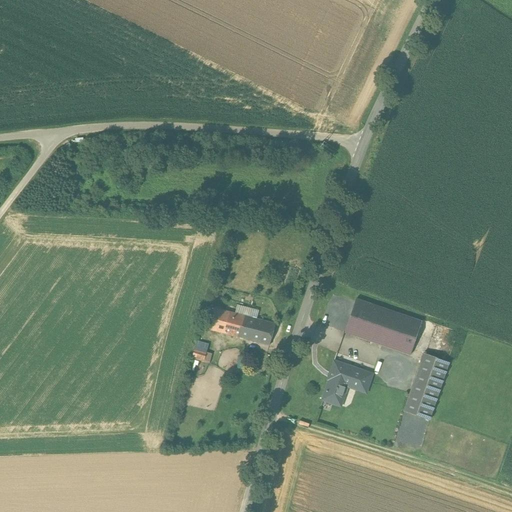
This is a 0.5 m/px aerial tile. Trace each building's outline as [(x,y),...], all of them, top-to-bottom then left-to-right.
[(422,321),(356,299),(345,333),(410,355),(422,321)] [(238,305),(236,314),(257,320),(260,311),(238,305)] [(236,314),(214,308),(208,329),(270,345),(276,324),(257,320),(236,314)] [(208,345),(197,342),(195,349),(207,352),(208,345)] [(207,352),(195,349),(192,358),(204,362),(207,352)] [(207,352),(204,362),(209,363),(212,354),(207,352)] [(424,354),(404,411),(429,420),(449,363),(424,354)] [(372,375),(335,362),(329,379),(330,380),(323,400),(340,406),(347,386),(366,392),(372,375)]
